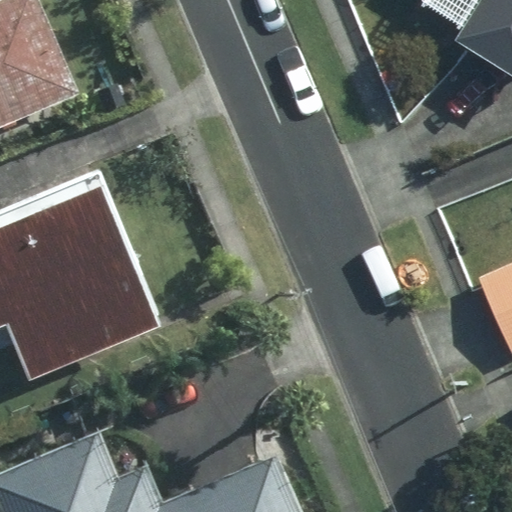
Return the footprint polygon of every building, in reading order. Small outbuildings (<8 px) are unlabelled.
[(0,0),(0,120),(64,93),(22,0),(0,0)] [(511,0),(483,0),(463,33),(511,61),(511,0)] [(511,182),(480,198),(497,231),(511,223),(511,182)] [(0,341),(19,383),(145,328),(84,192),(0,228),(0,341)] [(511,271),(480,285),(511,358),(511,357),(511,271)] [(0,511),(288,511),(265,454),(151,500),(139,469),(107,482),(89,435),(0,471),(0,511)]
